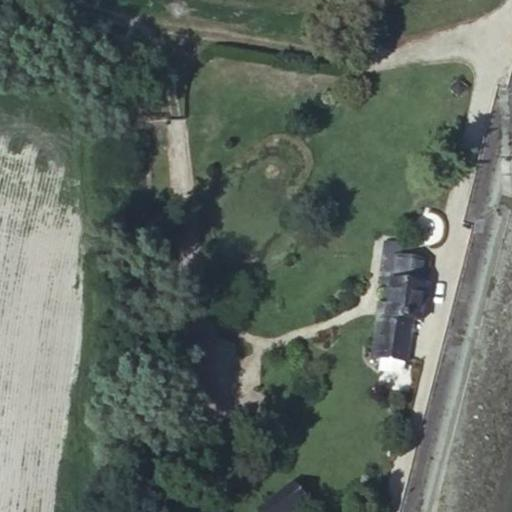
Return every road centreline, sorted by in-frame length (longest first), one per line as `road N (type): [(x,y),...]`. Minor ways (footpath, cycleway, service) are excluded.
road 1 (unknown): [(173,31),(196,329),(342,324),(436,332)]
road 2 (track): [(504,0),(393,511)]
road 3 (track): [(493,44),(356,65),(0,2)]
